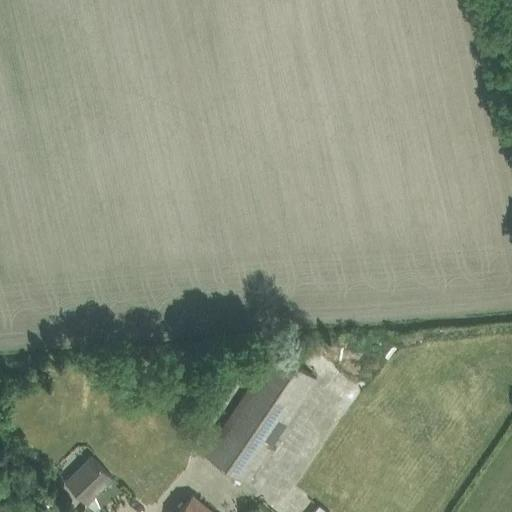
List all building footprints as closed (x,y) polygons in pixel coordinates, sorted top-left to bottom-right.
[(203,451),(245,479),(317,374),(275,346),(203,451)] [(90,454),(65,479),(88,502),(113,477),(90,454)] [(4,486),(0,493),(0,496),(7,500),(12,490),(4,486)] [(213,511),(192,495),(182,507),(178,511),(213,511)] [(79,511),(97,511),(87,503),(79,511)] [(311,511),(329,511),(319,503),(311,511)]
